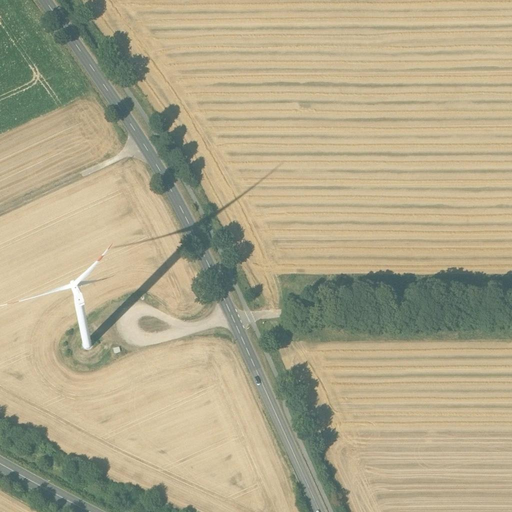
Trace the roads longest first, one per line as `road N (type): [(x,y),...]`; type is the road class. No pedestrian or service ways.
road 1 (secondary): [(43,0),(170,189),(319,511)]
road 2 (track): [(250,317),(511,311)]
road 3 (track): [(144,145),(0,212)]
